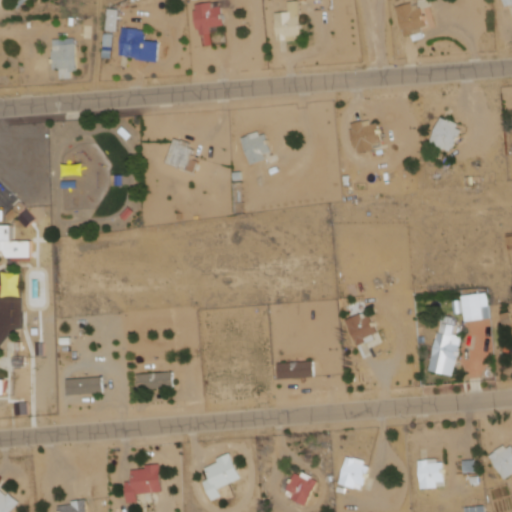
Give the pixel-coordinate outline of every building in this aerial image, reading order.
[(291,2),(302,1),(304,25),(306,24),(306,28),(304,28),(305,35),(291,36),(291,40),(280,41),(278,12),(291,11),(291,2)] [(197,4),(214,2),(214,4),(220,3),(221,7),(223,7),(225,24),(213,26),(216,46),(207,47),(205,36),(202,36),(201,31),(199,31),(196,10),(198,10),(197,4)] [(398,7),(415,3),(416,5),(421,4),(422,8),(425,8),(430,26),(424,28),(427,38),(416,41),(414,36),(407,38),(398,7)] [(125,28),(147,30),(146,35),(155,35),(155,41),(163,42),(161,61),(140,59),(140,57),(135,57),(135,58),(127,57),(127,56),(122,55),(125,28)] [(113,57),(113,35),(105,35),(105,57),(113,57)] [(55,39),(77,38),(77,44),(79,44),(80,68),(78,68),(79,70),(73,71),(74,78),(63,79),(62,71),(56,71),(54,49),(56,49),(55,39)] [(444,118),(450,120),(452,118),(463,123),(461,128),(465,130),(458,147),(456,146),(454,150),(449,148),(448,150),(433,143),(444,118)] [(355,123),(366,120),(367,121),(373,119),(375,125),(381,123),(383,129),(385,128),(386,132),(383,133),(384,139),(373,142),(375,149),(362,153),(361,147),(358,148),(353,129),(356,128),(355,123)] [(125,127),(134,135),(130,140),(121,132),(125,127)] [(245,138),(252,136),(251,134),(262,131),(264,136),(269,134),(274,150),(266,153),(268,159),(253,164),(245,138)] [(186,139),(194,142),(192,146),(199,148),(193,165),(191,164),(189,168),(170,161),(178,138),(185,141),(186,139)] [(68,164),(73,164),(78,165),(82,164),(88,163),(88,167),(88,172),(89,175),(86,174),(81,174),(76,174),(73,175),(68,177),(69,174),(69,170),(69,167),(68,164)] [(119,185),(124,185),(127,185),(126,184),(126,175),(119,175),(119,185)] [(67,181),(81,180),(81,188),(67,188),(67,181)] [(124,215),(129,220),(138,211),(132,206),(124,215)] [(0,225),(17,225),(17,241),(36,242),(37,258),(13,257),(7,250),(0,254),(0,379),(9,379),(9,394),(0,394),(0,225)] [(490,319),(488,293),(463,295),(465,320),(490,319)] [(348,321),(364,313),(365,314),(370,312),(372,315),(373,315),(377,322),(379,321),(381,325),(378,326),(381,332),(376,335),(378,339),(361,347),(348,321)] [(447,315),(458,318),(460,322),(459,325),(457,324),(454,335),(465,338),(457,376),(432,370),(441,332),(443,332),(447,315)] [(283,378),(318,375),(317,360),(282,363),(283,378)] [(212,384),(247,381),(246,367),(211,370),(212,384)] [(143,389),(178,386),(177,372),(141,374),(143,389)] [(72,395),(107,392),(106,377),(70,380),(72,395)] [(508,445),(511,449),(511,448),(511,475),(509,478),(495,457),(500,453),(499,451),(508,445)] [(232,452),(243,478),(220,488),(224,497),(215,500),(207,481),(213,478),(209,468),(221,463),(219,458),(232,452)] [(351,456),(357,458),(357,457),(369,460),(367,464),(373,466),(372,471),(370,470),(364,488),(344,483),(351,456)] [(421,462),(430,461),(430,459),(441,458),(441,462),(448,462),(448,467),(451,467),(452,475),(449,475),(450,483),(442,483),(443,490),(423,491),(421,462)] [(130,503),(143,502),(142,494),(167,491),(164,463),(148,465),(149,469),(136,470),(137,479),(128,480),(130,503)] [(306,472),(316,477),(315,478),(321,482),(309,505),(290,495),(292,491),(290,489),(293,483),(291,482),(294,477),(296,478),(299,473),(304,476),(306,472)] [(0,511),(16,511),(25,503),(13,492),(10,495),(0,487),(0,511)] [(62,511),(62,507),(77,505),(76,501),(90,499),(91,511),(62,511)]
